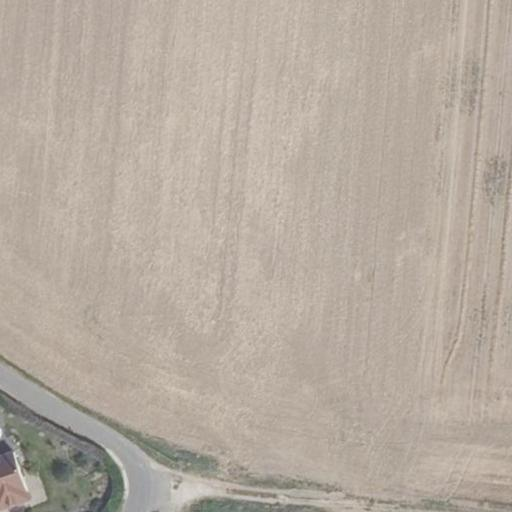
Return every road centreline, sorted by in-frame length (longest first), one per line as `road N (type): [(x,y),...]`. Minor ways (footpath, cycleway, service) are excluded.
road 1 (track): [(146,494),(197,488),(455,511)]
road 2 (residential): [(139,511),(146,494),(137,463),(111,437),(0,371)]
